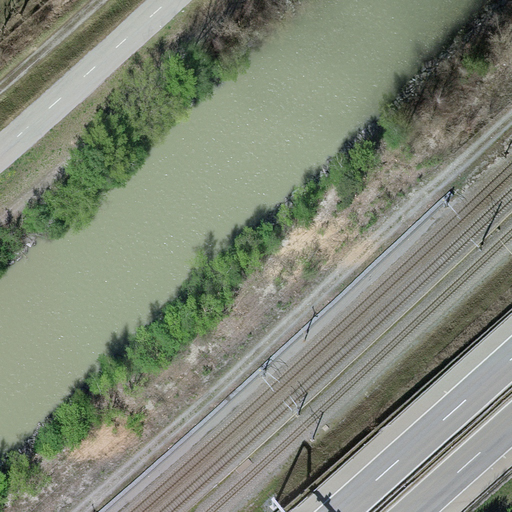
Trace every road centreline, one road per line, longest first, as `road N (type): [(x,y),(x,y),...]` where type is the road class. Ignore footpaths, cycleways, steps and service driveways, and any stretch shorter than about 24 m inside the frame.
road 1 (track): [(81,511),(511,118)]
road 2 (motorway): [(511,359),(339,511)]
road 3 (unclassified): [(166,0),(0,149)]
road 4 (motorway): [(412,511),(511,423)]
road 5 (track): [(96,0),(0,87)]
